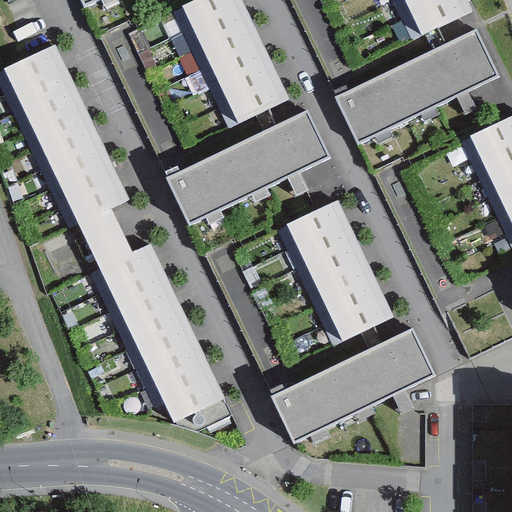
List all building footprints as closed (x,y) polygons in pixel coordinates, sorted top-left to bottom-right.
[(291,102),(244,0),(200,0),(189,5),(243,124),(291,102)] [(392,0),(410,39),(420,34),(404,0),(392,0)] [(474,14),(467,0),(410,0),(426,35),(474,14)] [(503,79),(480,31),(337,100),(360,148),(503,79)] [(177,422),(227,399),(153,243),(135,251),(114,206),(131,199),(57,42),(8,65),(177,422)] [(334,160),(311,113),(169,181),(192,229),(334,160)] [(511,119),(476,135),(511,214),(511,119)] [(396,319),(342,200),(294,222),(348,340),(396,319)] [(262,369),(277,363),(237,270),(222,276),(262,369)] [(440,377),(417,329),(274,398),(297,445),(440,377)]
